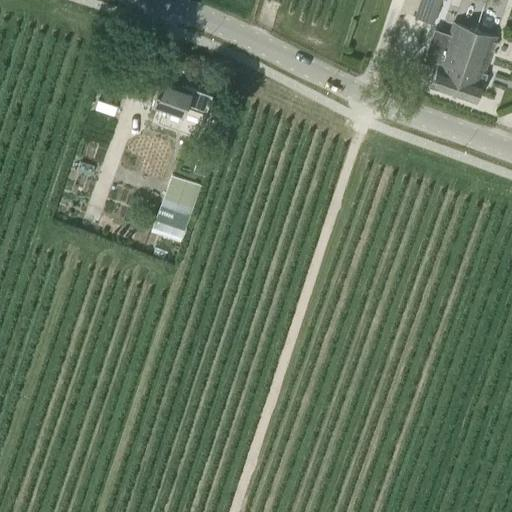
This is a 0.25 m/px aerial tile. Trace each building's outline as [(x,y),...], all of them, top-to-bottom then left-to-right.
[(418,0),(413,17),(430,23),(437,0),(418,0)] [(479,80),(494,34),(452,21),(437,66),(435,66),(430,84),(475,98),(481,80),(479,80)] [(204,114),(211,94),(192,87),(191,91),(160,80),(152,102),(184,113),(186,108),(204,114)] [(198,158),(194,170),(205,174),(209,162),(198,158)] [(202,179),(184,172),(164,224),(172,227),(170,231),(181,235),(202,179)]
